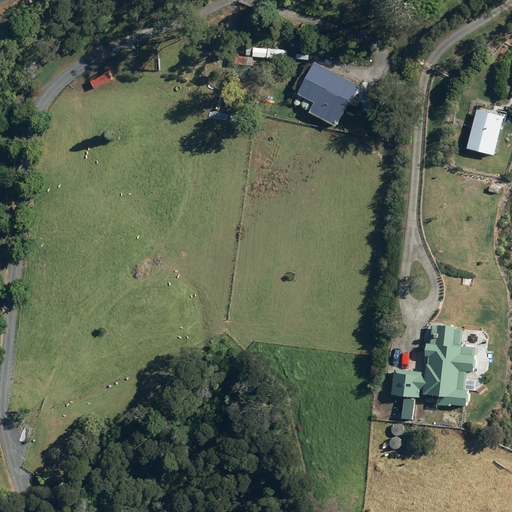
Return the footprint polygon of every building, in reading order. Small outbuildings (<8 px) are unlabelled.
[(269,48),(255,48),(255,57),(269,57),(269,48)] [(248,71),(249,52),(200,50),(199,69),(186,68),(185,81),(212,82),(213,65),(231,66),(231,70),(248,71)] [(363,85),(318,62),(312,74),(305,70),(296,89),(303,92),(302,94),(318,102),(313,112),(341,127),(363,85)] [(509,110),(480,103),(470,150),(498,156),(509,110)] [(416,420),(418,397),(424,397),(424,392),(426,392),(426,394),(442,395),(441,405),(453,406),(453,405),(468,406),(468,398),(472,398),(472,389),(469,389),(470,370),(478,371),(479,354),(476,353),(476,347),(464,346),(465,327),(435,325),(434,343),(430,343),(429,356),(433,356),(432,364),(429,363),(429,372),(398,369),(396,395),(407,396),(404,418),(416,420)]
